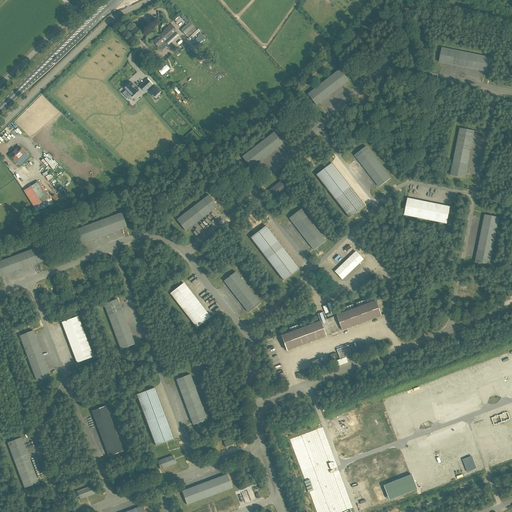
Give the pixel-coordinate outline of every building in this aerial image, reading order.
[(189,22),(181,30),(187,37),(196,30),(189,22)] [(164,32),(153,42),(160,49),(162,51),(168,46),(167,45),(178,35),(169,25),(163,31),(164,32)] [(169,81),(199,55),(190,45),(164,68),(168,73),(164,76),(169,81)] [(442,48),(439,62),(486,71),(489,57),(442,48)] [(219,77),(223,73),(218,68),(214,71),(219,77)] [(339,69),(307,94),(316,105),(348,81),(339,69)] [(147,79),(140,86),(145,92),(152,85),(147,79)] [(126,91),(123,93),(129,99),(138,90),(130,82),(123,88),(126,91)] [(159,92),(154,87),(150,91),(154,96),(159,92)] [(460,128),(450,175),(465,178),(474,131),(460,128)] [(274,132),(242,157),(251,168),(283,143),(274,132)] [(19,146),(9,156),(16,163),(26,152),(19,146)] [(366,146),(355,155),(379,187),(391,178),(366,146)] [(331,163),(316,175),(349,218),(365,206),(331,163)] [(38,181),(23,190),(33,205),(47,196),(38,181)] [(280,181),(268,191),(273,198),(286,188),(280,181)] [(208,195),(177,219),(185,231),(217,206),(208,195)] [(408,198),(404,215),(447,223),(450,207),(408,198)] [(301,209),(289,218),(314,250),(325,241),(301,209)] [(121,213),(76,230),(81,243),(126,226),(121,213)] [(485,214),(475,262),(489,265),(499,217),(485,214)] [(225,224),(236,238),(236,237),(239,234),(230,222),(226,225),(225,224)] [(266,226),(250,237),(284,281),(299,269),(266,226)] [(38,247),(0,261),(0,276),(43,261),(38,247)] [(356,251),(335,271),(342,279),(363,259),(356,251)] [(235,272),(224,281),(249,312),(260,304),(242,280),(243,279),(242,277),(240,278),(235,272)] [(87,273),(71,279),(72,281),(73,284),(74,287),(90,281),(89,279),(88,276),(87,273)] [(184,283),(170,293),(197,327),(210,317),(184,283)] [(476,285),(473,301),(482,303),(485,287),(476,285)] [(117,299),(104,304),(121,349),(134,344),(117,299)] [(290,332),(281,336),(287,350),(326,336),(326,335),(331,333),(331,334),(338,331),(341,329),(342,330),(381,315),(376,301),(366,304),(364,300),(356,303),(357,307),(355,308),(353,304),(344,308),(346,312),(336,315),(336,316),(326,319),(323,312),(318,314),(320,321),(299,329),(298,325),(289,328),(290,332)] [(78,316),(62,322),(77,363),(93,357),(78,316)] [(33,330),(20,336),(37,381),(50,376),(33,330)] [(340,359),(336,361),(338,366),(348,362),(346,357),(352,355),(349,345),(336,350),(340,359)] [(325,361),(324,358),(321,359),(320,356),(310,360),(313,366),(325,361)] [(190,374),(176,379),(193,425),(202,421),(202,423),(204,422),(204,421),(207,420),(190,374)] [(155,388),(137,394),(155,445),(174,439),(155,388)] [(106,406),(92,411),(109,456),(122,451),(106,406)] [(21,437),(8,443),(25,488),(38,483),(21,437)] [(233,439),(224,442),(225,447),(235,444),(233,439)] [(173,455),(157,461),(160,469),(176,464),(173,455)] [(477,469),(472,456),(463,460),(467,472),(477,469)] [(227,474),(182,491),(187,505),(232,488),(227,474)] [(92,486),(76,491),(79,500),(95,494),(92,486)]
